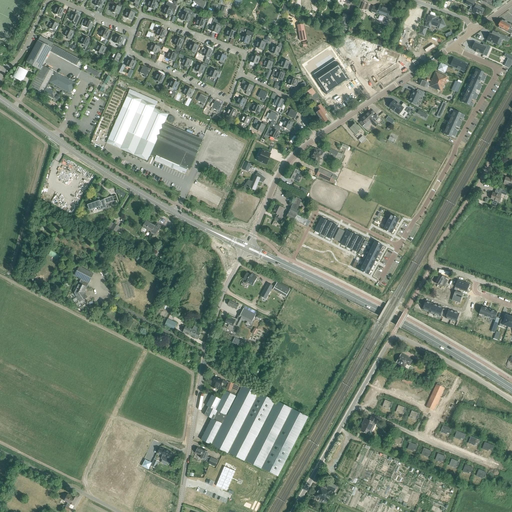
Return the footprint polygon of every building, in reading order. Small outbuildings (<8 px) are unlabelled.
[(131,0),(131,2),(136,4),(135,7),(138,8),(139,5),(138,5),(140,0),(131,0)] [(159,5),(161,0),(155,0),(154,2),(150,0),(147,7),(154,10),(157,4),(159,5)] [(481,17),(481,16),(485,9),(476,5),(475,5),(474,4),(476,1),(472,0),(467,0),(465,4),(469,6),(470,5),(471,6),(470,8),(473,10),(472,13),(477,16),(477,15),(481,17)] [(370,5),(367,4),(363,2),(360,10),(364,11),(364,9),(365,9),(368,11),(370,5)] [(163,14),(170,17),(172,12),(174,13),(177,7),(167,3),(163,14)] [(121,7),(122,5),(119,4),(118,6),(114,4),(111,12),(118,15),(121,7)] [(54,13),(61,16),(64,9),(57,6),(54,13)] [(371,12),(378,15),(378,14),(389,18),(391,10),(380,6),(379,8),(373,6),(371,12)] [(128,10),(125,17),(132,20),(135,13),(137,14),(138,12),(136,11),(133,10),(132,9),(131,11),(128,10)] [(181,20),(188,22),(190,16),(192,17),(194,13),(184,9),(181,20)] [(70,20),(74,22),(73,24),(76,25),(77,23),(80,16),(73,13),(70,20)] [(198,18),(196,25),(203,28),(205,22),(207,23),(208,21),(209,17),(207,16),(203,15),(201,19),(198,18)] [(340,24),(346,26),(350,17),(344,15),(340,24)] [(430,28),(431,25),(438,27),(438,28),(439,29),(445,26),(442,20),(440,20),(435,19),(435,18),(430,16),(430,17),(429,16),(426,23),(427,23),(426,26),(430,28)] [(83,20),(81,25),(82,26),(87,28),(88,28),(87,30),(89,31),(90,29),(90,30),(94,22),(87,19),(86,21),(83,20)] [(213,23),(211,31),(218,33),(220,28),(222,29),(223,25),(221,24),(220,24),(220,22),(215,20),(213,23)] [(53,30),(52,32),(54,33),(55,31),(56,31),(59,24),(52,21),(51,22),(49,21),(47,25),(49,26),(49,28),(53,30)] [(511,35),(511,32),(511,24),(510,23),(509,24),(507,23),(507,22),(506,21),(505,21),(504,22),(502,21),(501,21),(498,27),(511,35)] [(304,24),(297,25),(300,41),(307,40),(304,24)] [(228,29),(226,36),(233,39),(236,30),(237,27),(234,26),(233,29),(233,31),(228,29)] [(161,37),(160,39),(162,40),(163,38),(166,31),(159,28),(156,35),(161,37)] [(67,39),(70,41),(71,39),(75,32),(68,29),(64,36),(68,38),(67,39)] [(99,36),(107,39),(110,32),(103,29),(99,36)] [(241,42),(248,44),(250,39),(252,40),(254,34),(247,31),(245,35),(243,34),(241,42)] [(490,34),(487,41),(496,45),(499,39),(499,38),(508,42),(509,38),(501,35),(499,34),(493,31),(491,34),(490,34)] [(117,46),(120,48),(120,45),(121,46),(124,39),(117,35),(114,42),(118,44),(117,46)] [(41,36),(26,63),(40,70),(31,87),(54,99),(55,99),(52,93),(46,90),(47,88),(50,83),(50,82),(55,73),(53,72),(54,72),(42,66),(50,51),(53,45),(54,44),(41,36)] [(83,47),(86,48),(86,46),(87,47),(90,40),(83,36),(80,43),(84,45),(83,47)] [(176,51),(179,53),(181,49),(180,49),(180,47),(184,40),(176,37),(173,44),(178,46),(176,51)] [(266,43),(265,43),(266,41),(263,40),(263,42),(258,40),(256,47),(263,50),(266,43)] [(351,40),(342,46),(363,79),(388,62),(382,52),(366,62),(351,40)] [(485,51),(488,52),(490,47),(483,44),(482,46),(475,42),(472,50),(476,51),(475,52),(478,53),(484,55),(485,51)] [(192,54),(194,55),(195,53),(199,46),(191,43),(188,50),(193,52),(192,54)] [(103,54),(106,47),(99,44),(96,51),(100,53),(99,55),(102,57),(104,55),(103,54)] [(149,51),(156,54),(159,47),(161,48),(163,46),(157,44),(157,46),(152,44),(149,51)] [(53,45),(50,51),(76,65),(80,59),(53,45)] [(271,53),(278,55),(281,48),(281,46),(279,45),(278,47),(273,45),(271,53)] [(205,48),(202,55),(207,57),(206,59),(204,63),(209,64),(213,54),(211,54),(213,51),(205,48)] [(170,51),(167,59),(174,62),(175,58),(177,59),(179,53),(177,52),(175,51),(174,53),(170,51)] [(111,59),(118,62),(122,55),(115,52),(111,59)] [(220,64),(222,65),(227,54),(224,53),(224,55),(219,53),(216,60),(221,62),(220,64)] [(256,67),(257,65),(260,57),(252,55),(250,62),(254,64),(253,66),(256,67)] [(192,61),(191,61),(192,59),(190,58),(189,60),(184,58),(181,65),(188,68),(192,61)] [(126,66),(133,69),(136,62),(129,59),(126,66)] [(263,67),(270,69),(273,60),(271,59),(270,61),(265,59),(263,67)] [(280,67),(287,69),(290,62),(283,59),(280,67)] [(453,66),(452,67),(463,71),(467,64),(456,59),(453,66)] [(335,60),(313,75),(316,79),(315,80),(326,96),(333,91),(333,92),(338,88),(338,87),(340,86),(340,87),(346,83),(345,82),(349,80),(345,74),(346,74),(342,69),(342,70),(338,64),(338,65),(335,60)] [(198,63),(195,71),(202,74),(205,67),(207,67),(207,65),(206,64),(203,63),(202,65),(198,63)] [(438,70),(444,73),(445,73),(447,66),(441,63),(438,70)] [(120,64),(117,72),(121,74),(125,66),(120,64)] [(146,78),(147,76),(150,69),(143,66),(140,73),(144,75),(144,77),(146,78)] [(14,78),(21,81),(27,71),(20,67),(14,78)] [(88,67),(86,71),(97,76),(99,73),(88,67)] [(275,68),(272,75),(275,77),(275,78),(282,81),(284,76),(285,77),(287,72),(283,70),(282,72),(278,71),(278,70),(275,68)] [(217,70),(216,71),(212,69),(209,76),(216,79),(218,74),(220,75),(221,72),(217,70)] [(476,69),(474,74),(485,79),(486,76),(483,75),(484,73),(476,69)] [(55,73),(50,82),(50,83),(70,93),(75,84),(55,72),(55,73)] [(430,84),(430,85),(429,86),(429,87),(437,90),(441,91),(447,77),(436,72),(430,83),(430,84)] [(159,82),(158,84),(160,85),(161,83),(165,76),(158,73),(154,80),(159,82)] [(474,74),(472,79),(480,82),(480,80),(483,82),(485,79),(474,74)] [(290,77),(287,85),(295,87),(295,86),(297,87),(299,81),(297,80),(290,77)] [(420,79),(417,84),(427,88),(430,81),(427,79),(426,82),(420,79)] [(472,79),(470,83),(481,88),(482,85),(479,84),(480,82),(472,79)] [(177,91),(176,90),(179,83),(172,80),(169,87),(170,88),(169,90),(173,91),(171,94),(175,96),(177,91)] [(245,85),(242,90),(243,90),(247,92),(246,94),(249,95),(250,93),(253,87),(246,83),(245,85)] [(470,83),(468,88),(475,91),(476,90),(479,91),(481,88),(470,83)] [(186,98),(189,99),(190,97),(193,90),(186,87),(183,94),(187,96),(186,98)] [(312,87),(306,91),(309,95),(310,97),(316,93),(315,91),(312,87)] [(468,88),(466,93),(476,97),(478,95),(475,93),(475,91),(468,88)] [(150,155),(151,156),(150,156),(151,157),(153,151),(158,153),(154,160),(185,174),(188,166),(191,167),(203,140),(193,135),(194,133),(178,125),(177,128),(165,123),(169,114),(154,108),(155,106),(156,106),(158,102),(130,90),(106,143),(148,161),(150,155)] [(264,102),(265,100),(268,93),(261,90),(258,97),(262,99),(261,101),(264,102)] [(413,91),(409,101),(416,105),(420,97),(422,99),(425,93),(418,90),(416,93),(413,91)] [(466,93),(463,97),(471,101),(472,99),(475,100),(476,97),(466,93)] [(201,105),(203,106),(204,104),(208,97),(201,94),(197,101),(202,103),(201,105)] [(236,104),(243,107),(247,100),(248,98),(245,97),(244,99),(240,97),(236,104)] [(463,97),(461,102),(469,106),(472,107),(474,104),(471,102),(471,101),(463,97)] [(278,98),(274,105),(279,107),(278,109),(277,112),(282,114),(285,106),(283,105),(285,101),(278,98)] [(215,112),(218,113),(219,111),(222,104),(219,103),(215,101),(212,108),(216,110),(215,112)] [(394,101),(389,107),(401,116),(405,111),(408,114),(411,109),(403,103),(401,106),(399,105),(397,103),(394,101)] [(441,105),(438,112),(442,114),(445,107),(447,103),(443,102),(441,105)] [(259,106),(255,104),(254,104),(252,103),(250,107),(252,108),(251,111),(258,114),(261,107),(263,108),(263,106),(260,104),(259,106)] [(316,113),(323,124),(328,120),(324,115),(327,113),(321,104),(317,107),(320,110),(316,113)] [(226,115),(233,118),(236,111),(229,108),(226,115)] [(287,116),(294,119),(298,112),(291,109),(287,116)] [(375,127),(375,126),(378,124),(375,120),(379,116),(373,110),(370,113),(369,111),(365,116),(372,123),(375,127)] [(453,112),(451,115),(459,119),(460,117),(463,118),(465,115),(454,110),(453,112)] [(271,112),(268,119),(272,120),(271,123),(270,125),(275,128),(276,126),(275,125),(276,122),(275,122),(278,115),(271,112)] [(240,122),(247,126),(251,119),(252,117),(250,116),(249,117),(244,115),(240,122)] [(451,115),(449,120),(460,125),(462,122),(459,120),(459,119),(451,115)] [(372,123),(365,116),(360,120),(362,121),(359,123),(365,129),(372,123)] [(282,127),(289,130),(293,123),(294,121),(291,120),(290,122),(286,120),(282,127)] [(449,120),(447,124),(455,128),(456,126),(459,127),(460,125),(449,120)] [(255,129),(262,133),(265,126),(265,125),(266,124),(263,122),(263,124),(258,122),(255,129)] [(355,124),(350,129),(355,134),(356,135),(359,132),(358,131),(360,129),(355,124)] [(447,124),(445,129),(456,134),(457,131),(454,130),(455,128),(447,124)] [(269,127),(265,135),(269,137),(269,136),(276,140),(280,133),(271,128),(269,127)] [(445,129),(443,134),(451,137),(452,135),(455,137),(456,134),(445,129)] [(323,153),(324,152),(319,151),(320,150),(318,149),(318,150),(316,149),(311,158),(319,162),(322,156),(323,157),(325,153),(323,153)] [(330,153),(341,159),(343,155),(332,149),(330,153)] [(261,154),(257,161),(260,162),(260,163),(263,165),(264,164),(267,165),(270,158),(269,157),(271,154),(263,150),(261,154)] [(244,161),(240,169),(242,170),(248,172),(251,164),(246,162),(244,161)] [(293,168),(288,177),(294,180),(294,179),(297,181),(300,175),(302,176),(303,173),(293,168)] [(337,177),(333,174),(320,168),(316,176),(329,182),(334,184),(336,182),(335,181),(337,177)] [(250,189),(250,188),(255,190),(259,181),(263,183),(263,182),(265,178),(266,179),(266,178),(258,172),(257,172),(258,173),(255,176),(254,176),(252,181),(249,180),(248,180),(249,181),(244,187),(248,190),(250,188),(250,189)] [(503,184),(511,187),(511,177),(510,177),(510,178),(506,177),(505,177),(506,177),(504,184),(503,184)] [(493,193),(491,199),(493,200),(491,204),(496,206),(497,202),(498,202),(498,201),(500,202),(501,198),(500,197),(501,194),(506,195),(507,192),(497,187),(495,193),(493,193)] [(96,202),(87,205),(89,210),(98,207),(99,211),(107,208),(106,204),(115,201),(114,198),(112,199),(111,197),(100,201),(100,200),(98,201),(96,202)] [(307,227),(310,221),(305,218),(297,215),(298,211),(297,210),(302,201),(296,198),(291,208),(286,217),(294,221),(299,223),(307,227)] [(274,220),(280,222),(282,218),(283,214),(285,209),(276,205),(273,213),(277,214),(276,216),(274,220)] [(388,220),(397,224),(399,219),(391,215),(388,220)] [(321,218),(318,225),(324,227),(327,221),(321,219),(322,218),(321,218)] [(387,219),(385,224),(394,229),(397,224),(388,220),(387,219)] [(157,223),(155,226),(146,221),(142,227),(141,230),(141,231),(141,232),(143,233),(144,233),(145,232),(146,230),(151,232),(151,234),(155,236),(161,226),(157,223)] [(327,221),(324,227),(329,230),(332,224),(327,221)] [(107,229),(110,231),(115,234),(119,227),(111,222),(107,229)] [(332,224),(329,230),(334,233),(338,226),(337,226),(332,224)] [(385,224),(382,229),(392,234),(394,229),(385,224)] [(318,225),(315,231),(321,233),(324,227),(318,225)] [(324,227),(321,233),(326,236),(329,230),(324,227)] [(329,230),(326,236),(331,239),(334,233),(329,230)] [(347,231),(344,238),(350,240),(353,234),(348,232),(348,231),(347,231)] [(353,234),(350,240),(355,243),(358,237),(353,234)] [(358,237),(355,243),(361,246),(364,239),(363,239),(358,237)] [(344,238),(341,244),(341,245),(341,244),(347,246),(350,240),(344,238)] [(350,240),(347,246),(352,249),(355,243),(350,240)] [(374,241),(371,246),(380,251),(383,246),(374,241)] [(355,243),(352,249),(357,252),(357,253),(361,246),(355,243)] [(371,246),(369,251),(370,251),(378,255),(380,251),(371,246)] [(367,256),(376,260),(378,255),(370,251),(367,256)] [(366,255),(364,260),(373,265),(376,260),(367,256),(366,255)] [(364,260),(361,265),(362,266),(363,266),(371,270),(373,265),(364,260)] [(362,266),(360,271),(368,275),(371,270),(363,266),(362,266)] [(75,275),(89,283),(94,274),(79,267),(75,275)] [(247,281),(246,282),(253,285),(257,277),(250,274),(250,275),(247,273),(243,279),(247,281)] [(446,278),(442,276),(439,274),(434,282),(442,287),(443,286),(444,287),(448,280),(445,279),(446,278)] [(455,287),(466,292),(469,284),(458,280),(455,287)] [(290,289),(277,282),(273,290),(286,297),(290,289)] [(74,293),(80,302),(87,297),(85,293),(84,293),(84,292),(87,287),(79,283),(74,293)] [(273,286),(268,283),(261,296),(266,299),(273,286)] [(459,303),(463,294),(455,291),(452,300),(459,303)] [(228,305),(236,309),(239,305),(230,300),(228,305)] [(420,309),(421,309),(427,311),(430,303),(424,301),(423,300),(423,301),(421,300),(420,304),(421,305),(420,309)] [(427,311),(432,313),(435,305),(432,303),(430,303),(427,311)] [(435,305),(432,313),(437,315),(438,314),(439,311),(441,311),(442,308),(440,307),(441,307),(437,305),(435,305)] [(494,319),(497,312),(482,307),(479,314),(485,316),(485,317),(488,318),(489,317),(494,319)] [(251,323),(256,314),(244,308),(239,317),(239,318),(238,320),(235,319),(235,320),(228,316),(225,323),(229,325),(228,327),(229,327),(230,328),(231,329),(232,329),(233,330),(234,330),(235,330),(237,326),(238,326),(242,319),(251,323)] [(448,309),(445,318),(450,320),(453,311),(448,309)] [(453,311),(450,320),(456,322),(456,321),(457,317),(459,314),(459,313),(453,311)] [(504,321),(501,320),(499,326),(502,327),(503,325),(508,326),(511,317),(506,315),(504,321)] [(165,326),(173,330),(177,323),(168,319),(165,326)] [(200,334),(200,333),(196,332),(198,328),(194,326),(193,330),(185,326),(183,332),(190,336),(191,335),(198,339),(199,336),(200,335),(200,334)] [(400,365),(403,367),(405,363),(409,365),(411,361),(401,355),(397,362),(400,364),(400,365)] [(422,362),(432,367),(434,362),(424,358),(422,362)] [(403,378),(402,381),(411,385),(413,381),(414,382),(415,380),(404,375),(403,378)] [(223,380),(215,378),(212,387),(220,390),(222,383),(226,384),(227,381),(223,380)] [(244,384),(235,379),(233,384),(231,391),(230,393),(232,394),(237,397),(243,385),(244,384)] [(445,388),(436,384),(426,407),(434,410),(435,408),(441,397),(440,397),(440,396),(441,396),(443,391),(444,391),(445,388)] [(262,469),(278,476),(308,417),(276,400),(275,401),(243,385),(237,397),(236,396),(211,445),(229,454),(229,453),(245,461),(246,461),(262,469)] [(201,440),(211,445),(236,396),(232,394),(230,393),(225,391),(220,400),(212,395),(206,406),(208,407),(204,415),(212,419),(201,440)] [(373,398),(371,405),(385,411),(389,401),(383,398),(382,402),(373,398)] [(402,415),(403,412),(405,413),(407,409),(398,405),(396,412),(402,415)] [(415,420),(416,418),(418,419),(420,414),(412,411),(409,417),(415,420)] [(363,425),(360,431),(367,434),(369,431),(372,432),(378,420),(371,416),(369,420),(365,418),(362,424),(363,425)] [(440,432),(446,435),(447,433),(450,434),(452,429),(443,425),(440,432)] [(454,438),(460,440),(461,438),(464,440),(466,434),(457,431),(454,438)] [(404,439),(402,438),(396,436),(393,443),(399,445),(400,444),(402,444),(404,439)] [(468,443),(474,446),(475,444),(478,445),(480,440),(471,436),(468,443)] [(413,451),(414,450),(416,451),(418,445),(416,445),(410,442),(407,449),(413,451)] [(495,457),(500,446),(488,442),(484,452),(495,457)] [(162,460),(168,463),(170,459),(173,453),(162,448),(162,449),(160,448),(157,453),(163,455),(161,459),(163,460),(162,460)] [(209,461),(208,463),(216,466),(218,461),(211,457),(210,458),(207,456),(208,452),(198,448),(195,453),(200,455),(199,458),(205,460),(205,459),(209,461)] [(427,457),(428,455),(430,456),(432,451),(430,450),(424,448),(421,455),(427,457)] [(441,463),(442,461),(444,462),(446,457),(444,456),(438,453),(435,460),(441,463)] [(151,466),(155,468),(159,461),(154,459),(151,466)] [(455,468),(456,466),(458,467),(460,462),(458,461),(452,459),(449,466),(455,468)] [(469,474),(469,472),(472,473),(474,468),(465,464),(463,471),(469,474)] [(224,466),(216,486),(227,490),(235,471),(224,466)] [(484,485),(489,473),(483,471),(478,483),(484,485)] [(320,486),(315,496),(319,499),(323,501),(324,501),(329,490),(334,493),(336,489),(337,486),(334,484),(332,487),(328,485),(324,483),(322,487),(320,486)] [(69,508),(70,504),(74,506),(77,499),(67,494),(64,501),(67,503),(65,506),(63,505),(61,509),(67,511),(68,511),(70,508),(69,508)]
